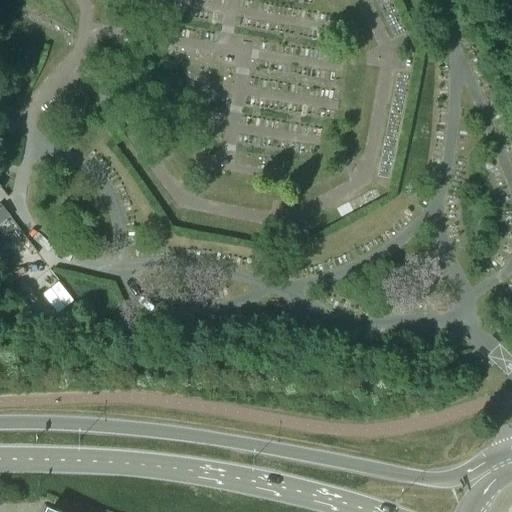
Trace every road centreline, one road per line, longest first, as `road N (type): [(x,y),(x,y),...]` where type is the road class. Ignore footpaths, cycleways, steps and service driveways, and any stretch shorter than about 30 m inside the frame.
road 1 (secondary): [(495,472),(444,481),(201,439),(0,424)]
road 2 (secondary): [(0,460),(161,468),(351,511)]
